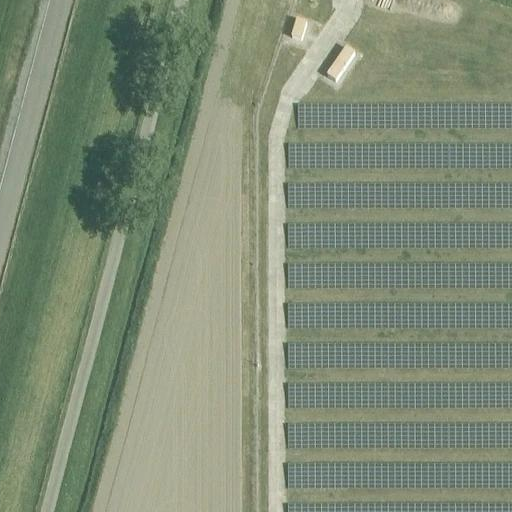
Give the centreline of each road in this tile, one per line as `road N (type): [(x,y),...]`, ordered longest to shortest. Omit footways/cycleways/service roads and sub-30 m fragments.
road 1 (unclassified): [(47,511),(181,0)]
road 2 (unclassified): [(0,220),(57,0)]
